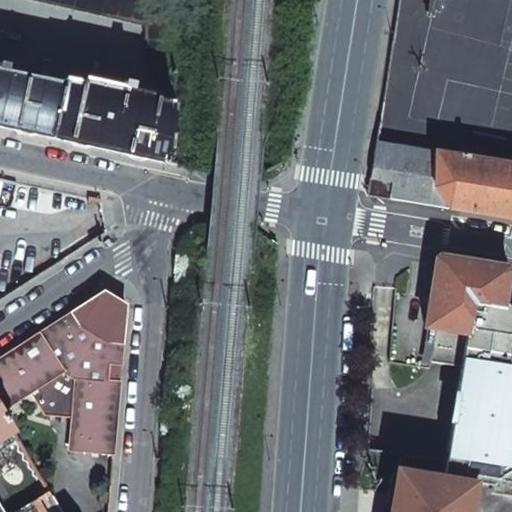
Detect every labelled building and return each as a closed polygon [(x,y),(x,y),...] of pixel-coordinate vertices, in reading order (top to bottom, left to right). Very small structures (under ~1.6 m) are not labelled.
[(58,0),(57,6),(144,26),(145,57),(153,71),(158,86),(167,87),(167,97),(174,98),(178,50),(177,3),(175,0),(58,0)] [(0,126),(50,138),(61,80),(60,80),(59,85),(0,72),(0,126)] [(110,151),(168,163),(173,105),(156,100),(156,97),(131,91),(133,83),(116,80),(115,88),(80,80),(79,84),(61,80),(50,138),(110,151)] [(375,142),(369,180),(391,183),(388,200),(448,209),(432,188),(432,151),(375,142)] [(501,153),(460,146),(458,156),(499,162),(501,153)] [(458,156),(432,151),(432,188),(448,209),(511,219),(511,164),(499,162),(458,156)] [(369,180),(367,196),(388,200),(391,183),(369,180)] [(503,306),(509,269),(435,257),(424,329),(434,331),(497,341),(503,306)] [(0,411),(30,393),(44,416),(72,418),(69,449),(91,451),(113,453),(119,373),(125,305),(103,292),(0,359),(0,411)] [(511,307),(503,306),(497,341),(434,331),(429,363),(460,368),(442,479),(475,485),(511,491),(511,307)] [(0,438),(10,432),(0,414),(0,438)] [(18,443),(15,438),(8,442),(11,447),(18,443)] [(469,511),(475,485),(441,480),(397,473),(392,504),(391,511),(469,511)] [(60,511),(48,492),(17,511),(60,511)]
